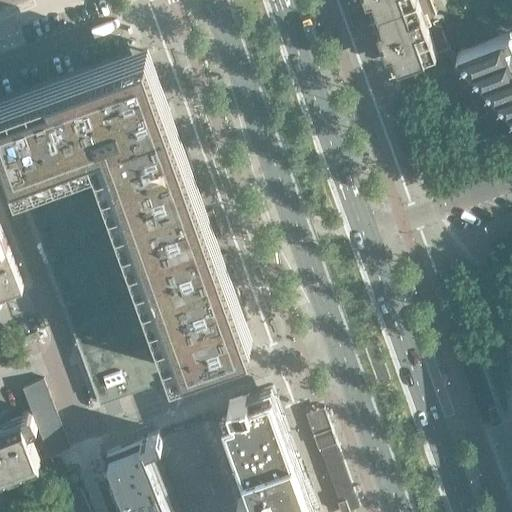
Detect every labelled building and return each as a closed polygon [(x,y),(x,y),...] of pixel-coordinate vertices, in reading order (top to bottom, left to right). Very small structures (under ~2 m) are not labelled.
[(432,0),(376,0),(384,22),(379,24),(388,49),(394,47),(399,63),(449,44),(432,0)] [(510,50),(506,42),(511,40),(511,35),(510,31),(457,51),(470,65),(510,50)] [(230,276),(191,168),(194,166),(179,124),(176,125),(148,45),(0,99),(0,120),(16,164),(15,164),(100,400),(184,370),(187,378),(242,358),(235,340),(247,336),(248,337),(251,335),(245,318),(248,317),(233,275),(230,276)] [(482,78),(511,66),(511,55),(510,50),(470,65),(482,78)] [(495,92),(511,84),(511,66),(482,78),(495,92)] [(507,105),(511,102),(511,84),(495,92),(507,105)] [(0,291),(24,282),(4,229),(0,230),(0,291)] [(482,363),(465,316),(456,319),(447,323),(453,341),(464,370),(473,366),(482,363)] [(48,389),(44,376),(23,384),(28,396),(48,389)] [(319,511),(309,484),(273,384),(229,399),(235,418),(225,422),(250,493),(237,498),(242,511),(319,511)] [(53,400),(48,389),(28,396),(32,407),(53,400)] [(501,414),(492,389),(483,392),(492,417),(501,414)] [(57,411),(53,400),(32,407),(33,410),(37,419),(57,411)] [(341,451),(337,439),(324,404),(316,407),(306,411),(323,458),(332,454),(341,451)] [(0,473),(40,458),(29,430),(36,428),(38,424),(39,424),(37,419),(33,410),(33,411),(29,409),(23,411),(25,417),(24,417),(0,426),(0,473)] [(61,422),(57,411),(37,419),(39,424),(41,430),(61,422)] [(66,433),(61,422),(41,430),(45,441),(66,433)] [(70,445),(66,433),(45,441),(50,453),(70,445)] [(172,511),(145,442),(138,444),(136,438),(115,447),(118,452),(110,456),(132,511),(172,511)] [(351,508),(350,508),(342,483),(333,486),(342,511),(351,508)] [(92,511),(80,484),(30,506),(32,511),(55,511),(72,505),(75,511),(92,511)]
